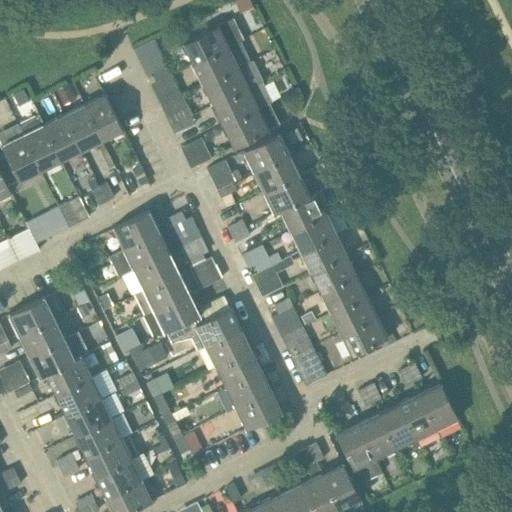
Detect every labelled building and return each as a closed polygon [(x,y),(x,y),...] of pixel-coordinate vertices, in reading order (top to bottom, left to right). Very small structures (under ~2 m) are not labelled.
[(183,43),(193,63),(229,45),(229,46),(243,39),(233,17),(180,43),(181,44),(183,43)] [(229,45),(193,63),(203,83),(239,66),(250,61),(240,40),(243,39),(229,46),(229,45)] [(262,77),(253,59),(250,61),(239,66),(203,83),(213,104),(249,86),(263,79),(262,77)] [(152,73),(156,81),(171,73),(168,66),(152,73)] [(151,83),(154,91),(175,81),(171,73),(156,81),(151,83)] [(274,100),(263,79),(249,86),(213,104),(223,124),(259,107),(269,102),(274,100)] [(105,93),(84,103),(102,139),(123,129),(105,93)] [(259,107),(223,124),(234,146),(269,128),(279,123),(269,102),(259,107)] [(81,149),(102,139),(84,103),(64,113),(81,149)] [(176,122),(192,114),(188,107),(173,114),(176,122)] [(23,134),(40,169),(61,159),(43,123),(38,113),(18,123),(23,133),(23,134)] [(61,159),(81,149),(64,113),(44,123),(39,113),(38,113),(43,123),(61,159)] [(192,114),(176,122),(180,130),(195,122),(192,114)] [(254,170),(289,152),(279,132),(241,150),(241,151),(244,150),(254,170)] [(0,154),(0,168),(7,184),(18,178),(20,182),(21,181),(20,179),(40,169),(23,134),(23,133),(1,144),(5,152),(0,154)] [(211,157),(201,135),(180,146),(190,167),(211,157)] [(264,190),(299,173),(289,152),(254,170),(264,190)] [(148,179),(141,164),(133,168),(140,183),(148,179)] [(264,190),(274,212),(281,209),(309,194),(316,190),(322,187),(319,180),(312,166),(299,173),(264,190)] [(0,196),(11,191),(7,184),(0,168),(0,196)] [(228,173),(213,181),(217,188),(232,181),(241,176),(237,169),(228,173)] [(329,175),(319,180),(323,187),(332,182),(329,175)] [(99,185),(106,200),(114,196),(107,181),(99,185)] [(236,189),(232,181),(217,188),(221,196),(236,189)] [(91,188),(99,203),(106,200),(99,185),(91,188)] [(281,209),(290,229),(326,212),(316,190),(309,194),(281,209)] [(66,201),(58,205),(66,220),(69,226),(76,222),(66,201)] [(61,230),(69,226),(66,220),(58,205),(50,208),(61,230)] [(124,248),(159,231),(149,209),(113,226),(124,248)] [(166,217),(170,225),(185,218),(181,210),(166,217)] [(300,249),(336,232),(326,212),(290,229),(300,249)] [(192,215),(185,218),(170,225),(174,233),(195,222),(192,215)] [(231,234),(246,226),(242,218),(227,226),(231,234)] [(246,226),(231,234),(235,241),(250,234),(246,226)] [(39,248),(29,227),(22,231),(25,237),(24,237),(31,252),(39,248)] [(134,268),(169,251),(159,231),(124,248),(109,255),(119,276),(134,268)] [(310,270),(346,252),(336,232),(300,249),(310,270)] [(179,271),(169,251),(134,268),(144,289),(179,271)] [(186,258),(190,266),(205,259),(201,251),(186,258)] [(280,259),(277,252),(254,263),(257,270),(272,263),(280,259)] [(321,290),(356,273),(346,252),(310,270),(321,290)] [(190,266),(194,274),(215,263),(211,256),(205,259),(190,266)] [(277,271),(272,263),(257,270),(261,279),(277,271)] [(154,309),(189,292),(179,271),(144,289),(154,309)] [(366,294),(356,273),(321,290),(331,311),(366,294)] [(66,311),(55,290),(6,314),(7,315),(9,314),(19,334),(54,316),(66,311)] [(107,292),(98,296),(104,308),(113,304),(107,292)] [(165,330),(199,314),(202,320),(214,314),(210,307),(199,312),(189,292),(154,309),(164,330),(165,330)] [(366,294),(331,311),(341,332),(376,314),(366,294)] [(274,304),(277,311),(293,304),(289,297),(274,304)] [(86,303),(78,307),(81,314),(89,310),(86,303)] [(293,304),(277,311),(278,312),(271,315),(275,323),(297,312),(293,304)] [(200,333),(206,345),(241,328),(231,306),(220,311),(214,314),(202,320),(199,314),(165,330),(171,342),(200,333)] [(312,310),(301,315),(305,323),(316,318),(312,310)] [(341,332),(351,353),(379,339),(383,347),(396,340),(393,333),(387,335),(376,314),(341,332)] [(19,334),(29,354),(64,337),(54,317),(54,316),(19,334)] [(216,366),(251,348),(241,328),(206,345),(216,366)] [(29,354),(39,375),(81,355),(81,354),(88,350),(79,330),(65,337),(64,337),(29,354)] [(115,337),(122,351),(132,346),(125,332),(115,337)] [(294,345),(298,353),(313,345),(309,338),(294,345)] [(0,352),(12,347),(8,339),(0,342),(0,352)] [(147,347),(143,349),(139,343),(129,348),(139,369),(155,362),(147,347)] [(319,359),(313,345),(298,353),(291,356),(305,384),(327,374),(319,359)] [(261,368),(251,348),(216,366),(226,386),(261,368)] [(56,393),(91,376),(81,355),(39,375),(39,376),(46,373),(56,393)] [(406,365),(414,380),(422,376),(414,361),(406,365)] [(406,384),(414,380),(406,365),(399,369),(406,384)] [(236,406),(271,389),(261,368),(226,386),(236,406)] [(122,386),(136,379),(132,371),(118,378),(122,386)] [(153,396),(161,392),(174,385),(167,371),(146,382),(153,396)] [(10,381),(13,388),(29,381),(28,381),(25,373),(10,381)] [(91,376),(56,393),(65,413),(101,396),(102,396),(91,376)] [(139,387),(136,379),(122,386),(125,394),(139,387)] [(439,382),(419,391),(436,427),(458,417),(439,379),(438,379),(439,382)] [(32,389),(29,381),(13,388),(17,396),(32,389)] [(365,385),(373,400),(381,397),(373,381),(365,385)] [(373,400),(365,385),(358,389),(365,404),(373,400)] [(281,409),(271,389),(236,406),(246,428),(284,409),(284,408),(281,409)] [(399,401),(416,437),(436,427),(419,391),(399,401)] [(161,392),(153,396),(161,411),(169,407),(161,392)] [(65,413),(76,434),(111,416),(102,396),(101,396),(65,413)] [(416,437),(399,401),(378,412),(395,447),(416,437)] [(339,417),(331,402),(323,406),(331,421),(339,417)] [(375,457),(395,447),(378,412),(358,421),(375,457)] [(111,416),(76,434),(86,454),(121,437),(111,416)] [(173,437),(181,433),(174,419),(166,423),(173,437)] [(358,421),(336,432),(354,468),(354,467),(361,481),(382,470),(375,457),(358,421)] [(189,448),(181,433),(173,437),(181,452),(189,448)] [(96,475),(131,457),(121,437),(86,454),(96,475)] [(316,442),(309,445),(316,461),(324,457),(316,442)] [(308,464),(316,461),(309,445),(301,449),(308,464)] [(56,459),(60,466),(75,459),(71,452),(56,459)] [(142,478),(131,457),(96,475),(106,495),(142,478)] [(341,462),(321,471),(339,507),(360,496),(341,458),(340,459),(341,462)] [(75,459),(60,466),(64,475),(79,468),(75,459)] [(170,465),(180,485),(187,482),(177,462),(170,465)] [(268,465),(275,481),(283,477),(275,462),(268,465)] [(275,481),(268,465),(260,469),(267,484),(275,481)] [(0,477),(2,481),(17,474),(13,466),(0,472),(0,477)] [(327,511),(339,507),(321,471),(301,482),(315,511),(327,511)] [(17,474),(2,481),(6,489),(21,482),(17,474)] [(126,511),(152,499),(142,478),(106,495),(113,511),(126,511)] [(241,497),(234,482),(226,486),(233,501),(241,497)] [(280,491),(290,511),(315,511),(301,482),(280,491)] [(290,511),(280,491),(260,501),(265,511),(290,511)] [(76,500),(80,508),(95,500),(91,493),(76,500)] [(91,511),(99,509),(95,500),(80,508),(81,511),(91,511)] [(203,511),(201,506),(197,500),(189,504),(193,511),(203,511)] [(265,511),(260,501),(238,511),(265,511)] [(212,511),(208,503),(201,506),(203,511),(212,511)]
